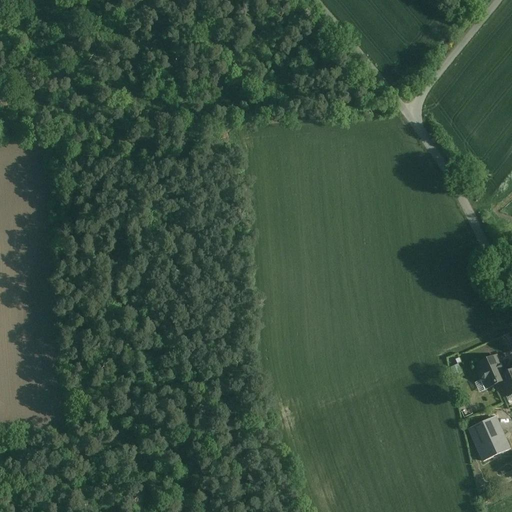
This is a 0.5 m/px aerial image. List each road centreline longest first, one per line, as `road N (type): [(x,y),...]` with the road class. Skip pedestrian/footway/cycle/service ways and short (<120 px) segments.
road 1 (unclassified): [(406,115),(463,202),(511,304)]
road 2 (unclassified): [(311,0),(406,115)]
road 3 (unclassified): [(497,0),(406,115)]
